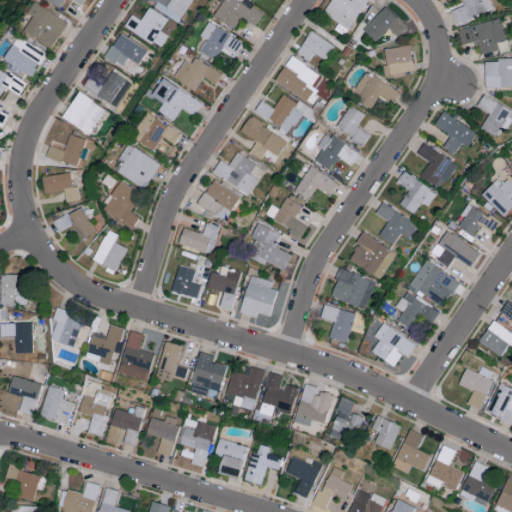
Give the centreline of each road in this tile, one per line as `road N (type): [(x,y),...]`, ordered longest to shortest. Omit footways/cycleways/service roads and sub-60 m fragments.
road 1 (residential): [(511,454),(348,376),(93,295),(59,274),(31,233)]
road 2 (residential): [(290,356),(321,257),(435,84),(439,48),(426,14),(410,0)]
road 3 (residential): [(139,309),(177,191),(308,0)]
road 4 (residential): [(255,511),(0,436)]
road 5 (residential): [(31,233),(21,204),(21,155),(119,0)]
road 6 (residential): [(411,405),(511,254)]
